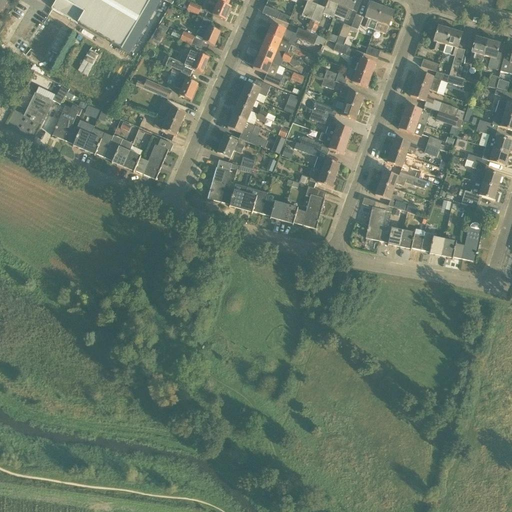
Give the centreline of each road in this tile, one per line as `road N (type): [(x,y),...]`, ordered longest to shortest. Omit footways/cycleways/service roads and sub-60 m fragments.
road 1 (track): [(294,511),(254,404),(194,363),(153,293),(149,280),(169,210)]
road 2 (residential): [(332,255),(422,0)]
road 3 (residential): [(169,210),(255,0)]
road 4 (residential): [(169,210),(0,136)]
road 5 (track): [(161,304),(96,304),(0,248)]
road 6 (residential): [(332,255),(169,210)]
road 7 (residential): [(489,289),(332,255)]
